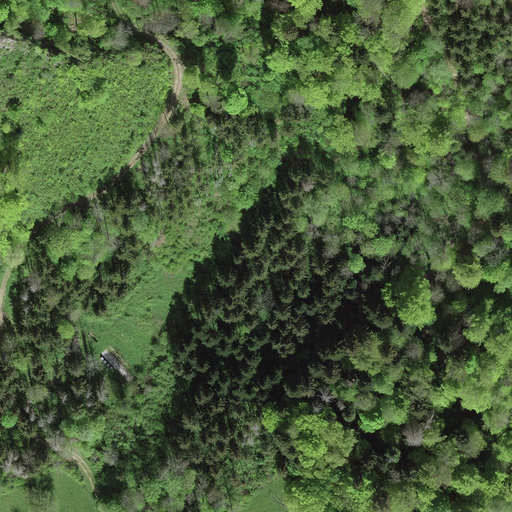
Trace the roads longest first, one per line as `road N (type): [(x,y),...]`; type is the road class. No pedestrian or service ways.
road 1 (track): [(114,0),(134,32),(176,56),(176,97),(128,167),(23,241),(0,320)]
road 2 (track): [(425,0),(478,148),(482,189),(471,224)]
road 3 (track): [(1,308),(35,376),(54,380),(91,280)]
road 4 (track): [(0,407),(78,458),(105,511)]
